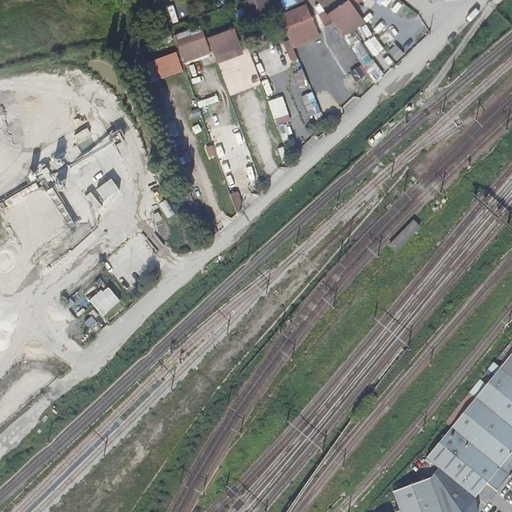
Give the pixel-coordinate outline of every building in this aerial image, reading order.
[(243,0),(240,1),(248,21),(275,9),(271,0),(243,0)] [(346,0),(326,14),(324,10),(318,14),(324,27),(332,22),(342,37),(364,22),(348,0),(346,0)] [(291,60),(297,57),(292,47),(319,34),(304,2),(278,15),(289,39),(283,42),(291,60)] [(173,23),(179,21),(174,5),(168,7),(173,23)] [(186,30),(184,23),(171,28),(174,35),(186,30)] [(204,25),(178,35),(186,56),(212,46),(204,25)] [(209,34),(219,61),(244,51),(234,25),(209,34)] [(212,46),(186,56),(188,62),(214,52),(212,46)] [(152,60),(158,79),(182,70),(175,52),(152,60)] [(199,108),(190,111),(193,119),(201,116),(199,108)] [(80,143),(92,136),(83,122),(72,130),(80,143)] [(214,145),(205,148),(208,158),(217,156),(214,145)] [(113,179),(97,191),(106,202),(122,191),(113,179)] [(237,191),(231,194),(237,212),(242,208),(242,203),(237,191)] [(168,200),(160,204),(168,220),(176,216),(168,200)] [(216,226),(219,230),(229,223),(226,218),(216,226)] [(104,318),(122,302),(108,287),(90,302),(104,318)] [(65,302),(71,310),(86,299),(80,291),(65,302)] [(90,330),(99,324),(94,317),(85,323),(90,330)] [(511,351),(427,456),(440,468),(432,476),(393,491),(400,511),(396,511),(478,511),(477,497),(490,482),(499,490),(511,474),(511,351)]
